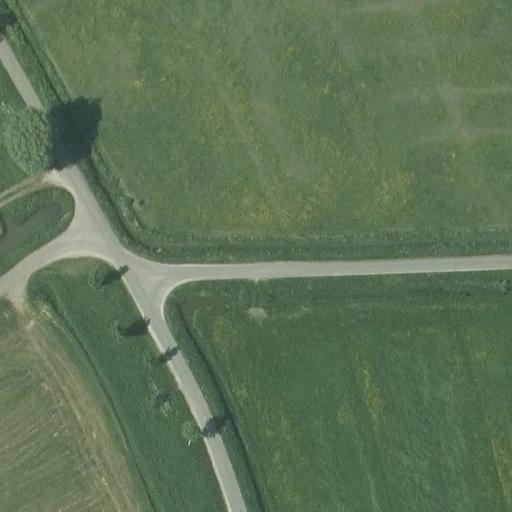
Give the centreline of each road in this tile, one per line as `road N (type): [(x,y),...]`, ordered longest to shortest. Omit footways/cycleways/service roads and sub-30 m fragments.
road 1 (unclassified): [(135,285),(186,271),(511,260)]
road 2 (unclassified): [(234,511),(204,420),(135,285)]
road 3 (unclassified): [(97,219),(0,49)]
